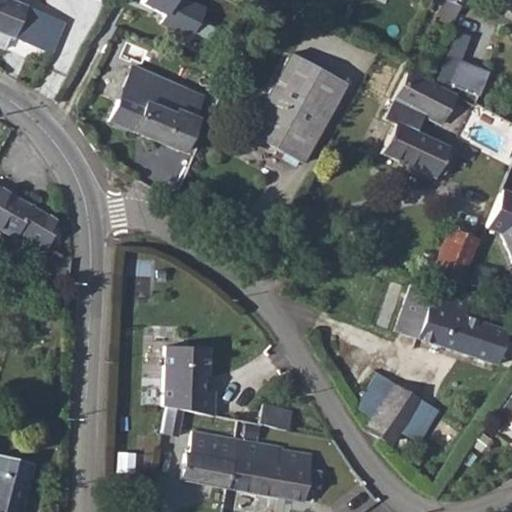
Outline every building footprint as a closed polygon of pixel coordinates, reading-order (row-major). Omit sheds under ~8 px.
[(11,39),(13,36),(51,53),(62,27),(52,22),(54,17),(42,12),(17,2),(17,0),(0,0),(0,47),(3,49),(8,38),(11,39)] [(142,0),(141,3),(166,16),(163,23),(191,37),(207,4),(196,0),(142,0)] [(440,0),(436,12),(452,19),(458,4),(462,5),(464,0),(440,0)] [(289,53),(245,132),(299,162),(343,83),(289,53)] [(446,83),(476,95),(486,71),(456,59),(446,83)] [(409,64),(380,117),(392,123),(378,152),(432,177),(447,145),(414,130),(423,113),(441,122),(455,94),(430,81),(421,76),(425,67),(411,60),(409,64)] [(202,94),(134,66),(109,121),(181,152),(197,117),(195,116),(202,94)] [(0,229),(14,238),(16,231),(27,203),(0,187),(0,185),(2,182),(0,181),(0,229)] [(511,193),(501,189),(485,227),(499,233),(511,263),(511,262),(511,193)] [(27,203),(16,231),(45,246),(55,220),(27,203)] [(446,226),(427,272),(457,284),(476,239),(446,226)] [(408,283),(392,331),(494,364),(500,349),(511,352),(511,332),(505,330),(505,328),(462,314),(466,300),(408,283)] [(201,348),(159,347),(157,407),(162,408),(206,416),(207,393),(200,392),(201,348)] [(374,372),(352,408),(367,417),(361,428),(390,446),(399,431),(416,442),(436,410),(374,372)] [(261,403),(255,423),(284,431),(290,411),(261,403)] [(162,408),(157,433),(174,436),(178,411),(162,408)] [(511,409),(494,435),(511,447),(511,409)] [(182,455),(180,454),(176,481),(301,501),(303,487),(314,489),(315,489),(318,470),(306,468),(309,455),(277,449),(277,447),(186,432),(182,455)] [(0,456),(0,511),(17,511),(29,464),(0,456)]
